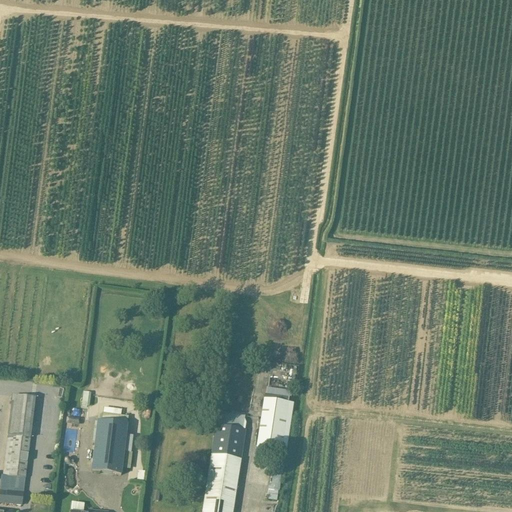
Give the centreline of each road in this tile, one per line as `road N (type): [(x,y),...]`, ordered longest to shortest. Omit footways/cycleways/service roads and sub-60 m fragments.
road 1 (track): [(0,8),(345,37)]
road 2 (track): [(350,0),(303,301)]
road 3 (track): [(310,260),(511,284)]
